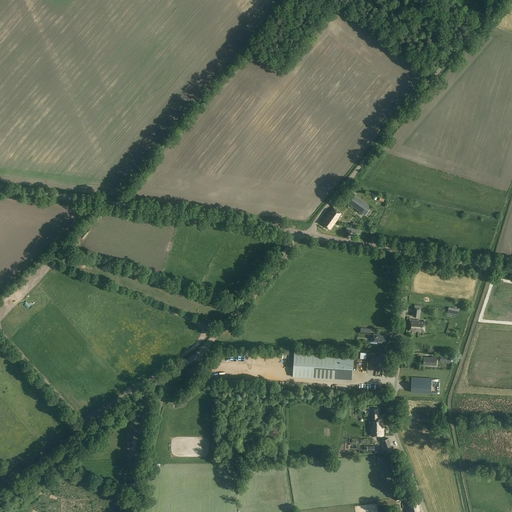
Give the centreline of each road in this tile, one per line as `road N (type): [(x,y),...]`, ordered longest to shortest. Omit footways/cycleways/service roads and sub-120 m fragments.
road 1 (unclassified): [(0,502),(197,354),(301,235)]
road 2 (track): [(301,235),(498,0)]
road 3 (unclassified): [(0,191),(301,235)]
road 4 (unclassified): [(425,511),(394,410),(409,253)]
